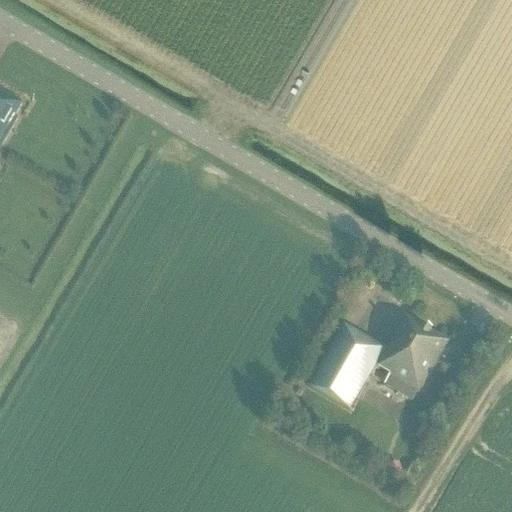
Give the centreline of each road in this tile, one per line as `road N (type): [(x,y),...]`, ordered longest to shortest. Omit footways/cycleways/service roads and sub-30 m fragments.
road 1 (unclassified): [(511,314),(0,16)]
road 2 (unknown): [(511,347),(420,511)]
